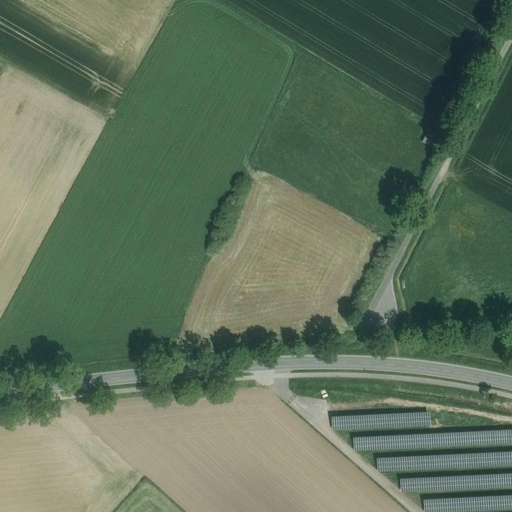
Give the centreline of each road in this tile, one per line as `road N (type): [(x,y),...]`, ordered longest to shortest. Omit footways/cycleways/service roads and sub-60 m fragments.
road 1 (secondary): [(511,383),(431,367),(308,362),(0,391)]
road 2 (track): [(511,28),(381,287),(380,316)]
